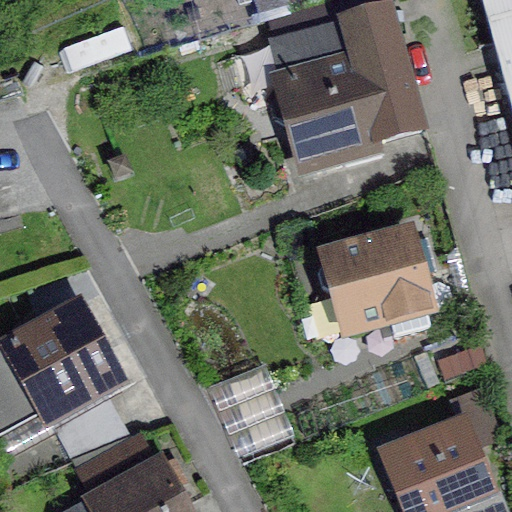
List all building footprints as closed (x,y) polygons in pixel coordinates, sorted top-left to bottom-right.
[(511,0),(477,0),(511,126),(511,0)] [(362,58),(269,84),(297,182),(391,155),(362,58)] [(414,236),(316,264),(341,351),(439,323),(414,236)] [(110,406),(127,396),(80,310),(0,353),(47,439),(56,434),(110,406)] [(264,373),(209,394),(238,469),(292,447),(264,373)] [(130,445),(110,406),(56,434),(76,473),(130,445)] [(463,423),(377,456),(399,511),(480,511),(496,506),(463,423)] [(80,511),(186,511),(159,464),(79,509),(80,511)]
